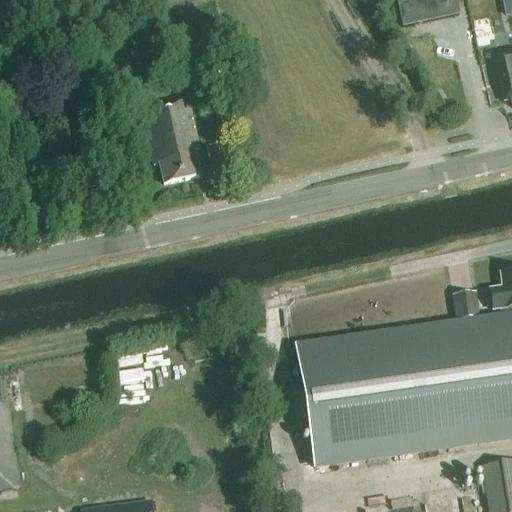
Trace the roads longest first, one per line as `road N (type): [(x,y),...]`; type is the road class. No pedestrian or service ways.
road 1 (tertiary): [(0,268),(511,156)]
road 2 (track): [(425,175),(332,0)]
